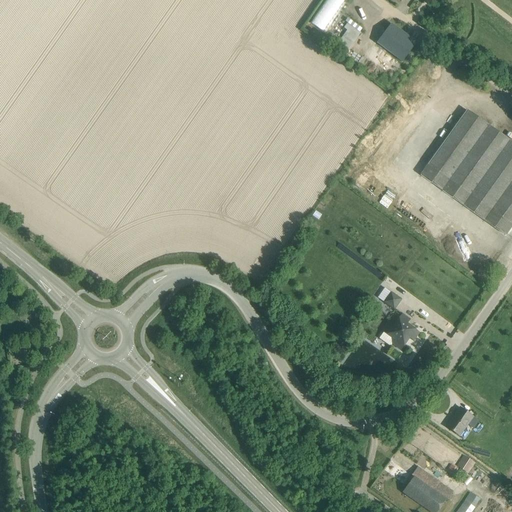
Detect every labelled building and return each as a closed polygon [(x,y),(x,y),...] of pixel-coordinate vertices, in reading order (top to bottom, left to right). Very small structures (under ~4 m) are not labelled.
[(326,0),(315,18),(316,19),(312,24),(326,32),(345,0),(326,0)] [(352,49),(362,25),(347,19),(344,28),(345,29),(340,44),(352,49)] [(378,44),(402,63),(417,44),(393,25),(378,44)] [(421,175),(506,235),(511,226),(511,142),(468,111),(421,175)] [(385,287),(378,296),(384,301),(391,292),(385,287)] [(384,302),(394,309),(401,299),(391,292),(384,302)] [(392,344),(401,350),(409,338),(413,341),(419,332),(407,324),(410,320),(402,314),(393,327),(389,324),(383,331),(395,340),(392,344)] [(460,408),(446,427),(459,436),(467,425),(473,428),(478,421),(473,417),(460,408)] [(457,466),(468,473),(475,464),(463,456),(457,466)] [(451,465),(447,471),(454,477),(459,470),(451,465)] [(417,467),(415,470),(412,475),(412,474),(411,475),(414,477),(408,484),(402,492),(430,511),(437,511),(447,499),(434,490),(439,483),(417,467)] [(475,497),(470,494),(463,505),(457,511),(465,511),(471,504),(474,507),(478,501),(475,498),(475,497)]
